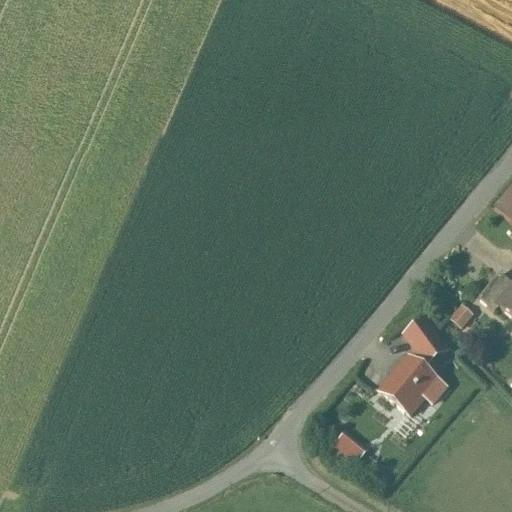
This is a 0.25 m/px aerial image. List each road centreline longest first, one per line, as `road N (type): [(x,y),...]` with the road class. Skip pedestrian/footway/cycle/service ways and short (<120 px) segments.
road 1 (residential): [(511,161),(269,455)]
road 2 (residential): [(269,455),(164,511)]
